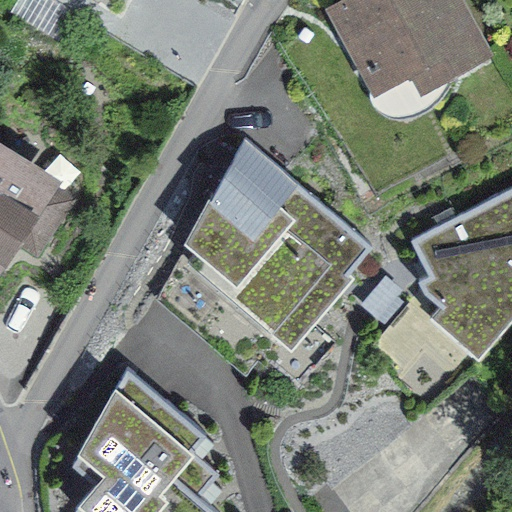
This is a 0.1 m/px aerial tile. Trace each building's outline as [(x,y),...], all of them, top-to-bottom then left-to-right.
[(343,0),(330,8),(332,11),(337,8),(377,80),(372,82),(374,87),(411,66),(424,89),(487,54),(486,52),(484,53),(454,0),(343,0)] [(245,138),(188,239),(222,268),(235,252),(267,278),(260,286),(297,317),(340,266),(349,273),(373,243),(245,138)] [(0,253),(15,231),(35,245),(67,199),(0,154),(0,253)] [(511,186),(411,239),(429,273),(419,278),(427,291),(475,332),(499,304),(493,299),(511,276),(511,186)] [(424,318),(399,338),(437,385),(462,365),(424,318)] [(413,404),(437,385),(399,338),(376,357),(413,404)] [(321,478),(413,404),(376,357),(283,431),(321,478)] [(207,431),(128,365),(72,462),(96,483),(76,506),(83,511),(220,511),(200,495),(220,473),(191,449),(207,431)] [(304,491),(321,478),(283,431),(267,445),(304,491)]
